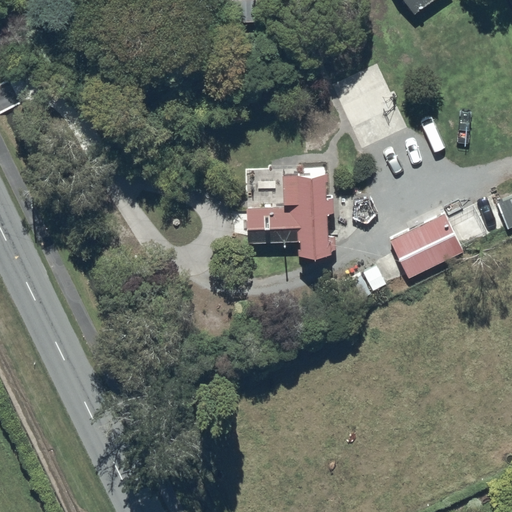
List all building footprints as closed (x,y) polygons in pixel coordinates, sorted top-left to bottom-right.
[(410,0),(419,11),(433,0),(410,0)] [(281,194),(249,197),(254,242),(298,237),(299,255),(334,252),(326,168),(279,173),(281,194)] [(511,195),(502,200),(511,222),(511,195)] [(465,238),(499,220),(487,197),(453,215),(465,238)] [(463,250),(445,212),(393,236),(411,274),(463,250)] [(401,272),(390,253),(350,275),(362,295),(401,272)]
